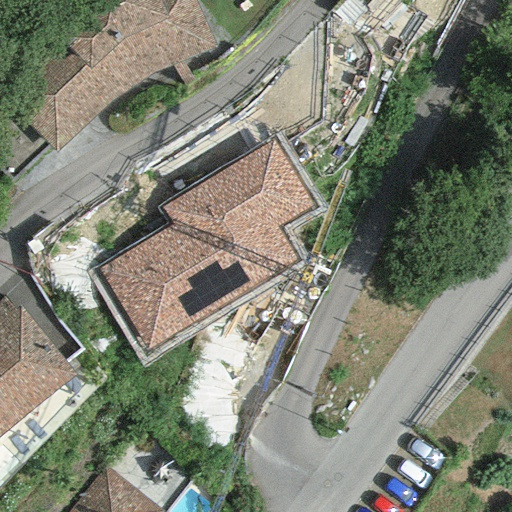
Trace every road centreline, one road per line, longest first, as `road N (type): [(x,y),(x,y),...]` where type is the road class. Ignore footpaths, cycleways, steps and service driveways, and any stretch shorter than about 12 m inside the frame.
road 1 (residential): [(317,496),(291,461),(287,424),(485,0)]
road 2 (residential): [(317,0),(207,103),(96,167),(0,240)]
road 3 (tertiary): [(317,496),(511,249)]
